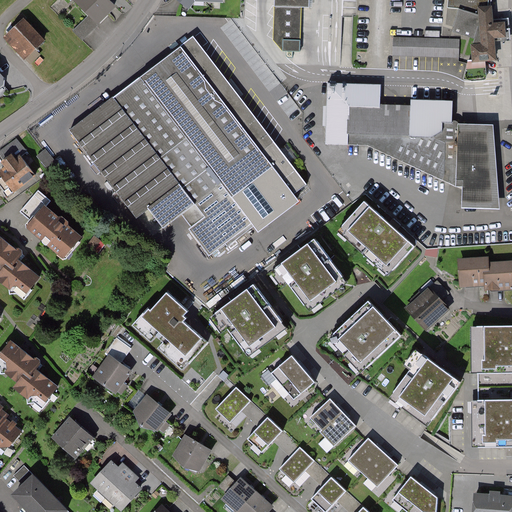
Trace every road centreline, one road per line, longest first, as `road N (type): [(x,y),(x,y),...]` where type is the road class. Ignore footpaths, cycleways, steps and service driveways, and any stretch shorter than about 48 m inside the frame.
road 1 (residential): [(0,132),(107,50),(146,0)]
road 2 (residential): [(329,79),(511,84)]
